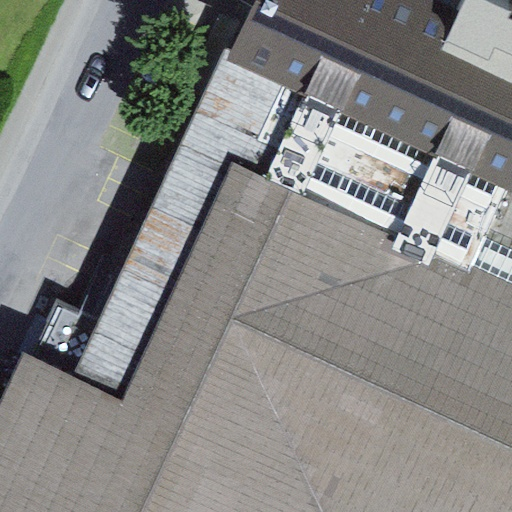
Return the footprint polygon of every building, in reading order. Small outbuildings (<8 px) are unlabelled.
[(511,0),(467,0),(461,14),(430,0),(259,0),(234,56),(511,184),(511,0)] [(256,139),(282,82),(234,56),(106,321),(152,342),(232,165),(271,182),(284,152),(256,139)] [(27,362),(185,434),(334,106),(282,82),(256,139),(284,152),(271,182),(232,165),(152,342),(106,321),(56,298),(27,362)] [(511,511),(511,185),(334,106),(185,434),(335,501),(360,511),(511,511)] [(185,434),(27,362),(0,419),(0,511),(329,511),(335,501),(185,434)]
